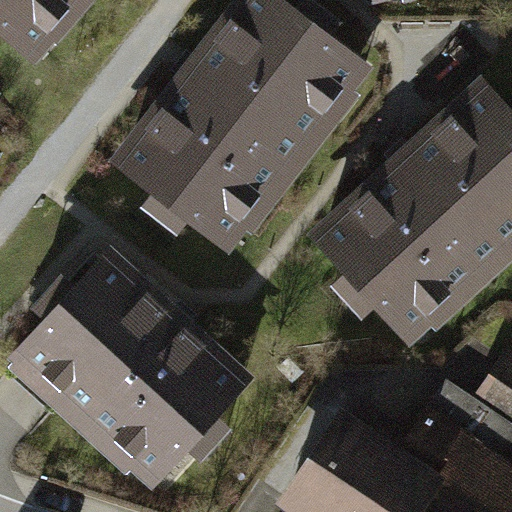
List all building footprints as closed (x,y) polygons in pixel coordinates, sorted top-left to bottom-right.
[(82,0),(0,0),(0,24),(36,55),(82,0)] [(366,66),(280,0),(253,0),(127,163),(230,242),(366,66)] [(511,244),(511,112),(488,86),(322,236),(412,335),(511,244)] [(239,384),(102,263),(20,354),(157,476),(239,384)] [(462,387),(487,399),(509,356),(484,344),(462,387)] [(511,360),(488,405),(511,417),(511,360)] [(403,460),(318,400),(247,501),(261,511),(511,511),(511,471),(434,417),(403,460)]
